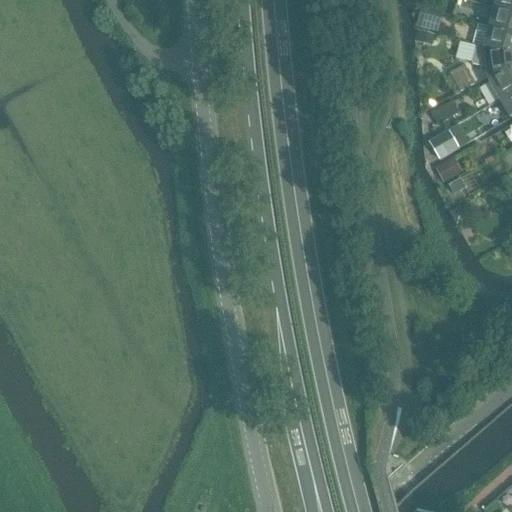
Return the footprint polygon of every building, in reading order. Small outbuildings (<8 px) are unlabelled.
[(511,0),(497,0),(495,9),(511,13),(511,0)] [(511,13),(495,9),(489,29),(511,34),(511,13)] [(422,13),(417,28),(438,34),(443,20),(422,13)] [(484,48),(484,49),(508,58),(511,59),(511,34),(489,29),(484,48)] [(420,34),(418,45),(429,48),(432,37),(420,34)] [(476,47),(471,67),(486,70),(488,81),(490,87),(510,78),(511,76),(511,59),(508,58),(484,49),(476,47)] [(449,74),(459,91),(474,83),(464,66),(449,74)] [(511,76),(510,78),(490,87),(499,101),(511,93),(511,76)] [(511,93),(499,101),(509,120),(511,118),(511,93)] [(440,111),(430,116),(437,128),(447,122),(440,111)] [(448,133),(429,144),(439,161),(458,151),(448,133)] [(436,170),(435,170),(443,185),(462,174),(454,160),(436,170)] [(455,184),(450,188),(454,196),(465,190),(460,182),(455,184)]
